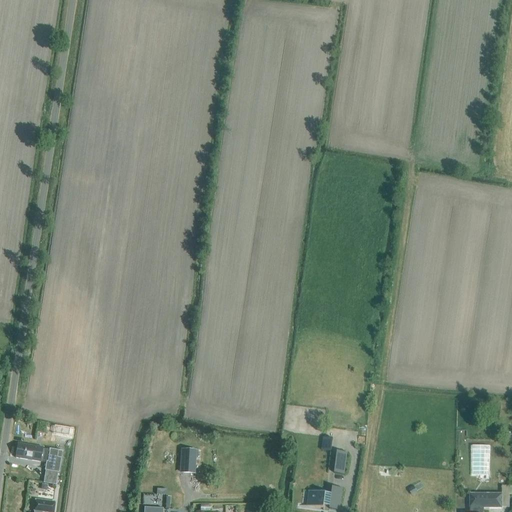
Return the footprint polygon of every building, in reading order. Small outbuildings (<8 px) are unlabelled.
[(60,440),(69,441),(71,430),(62,429),(60,440)] [(333,439),(323,438),(321,450),(331,452),(333,439)] [(40,461),(40,460),(46,461),(45,471),(59,473),(62,452),(42,449),(42,447),(17,443),(15,457),(40,461)] [(489,445),(471,445),(470,476),(489,476),(489,445)] [(195,474),(197,451),(181,450),(179,473),(195,474)] [(344,475),(347,453),(337,452),(334,474),(344,475)] [(409,490),(412,496),(417,493),(417,492),(425,488),(421,482),(409,490)] [(340,511),(343,489),(332,487),(332,494),(311,491),(309,506),(299,505),(324,509),(324,506),(330,507),(330,509),(340,511)] [(483,511),(484,509),(502,510),(502,495),(470,495),(469,511),(483,511)] [(44,511),(53,511),(55,502),(39,500),(38,505),(34,505),(33,510),(34,511),(33,511),(41,511),(42,511),(44,511)]
